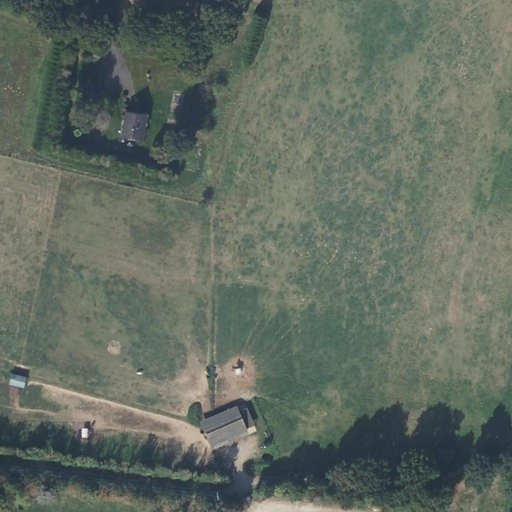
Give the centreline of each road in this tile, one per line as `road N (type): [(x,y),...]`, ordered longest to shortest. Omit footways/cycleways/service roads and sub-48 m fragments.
road 1 (track): [(0,460),(212,492),(271,477),(418,482),(511,455)]
road 2 (track): [(0,148),(187,187),(201,173),(256,0)]
road 3 (track): [(0,15),(64,38),(42,157)]
